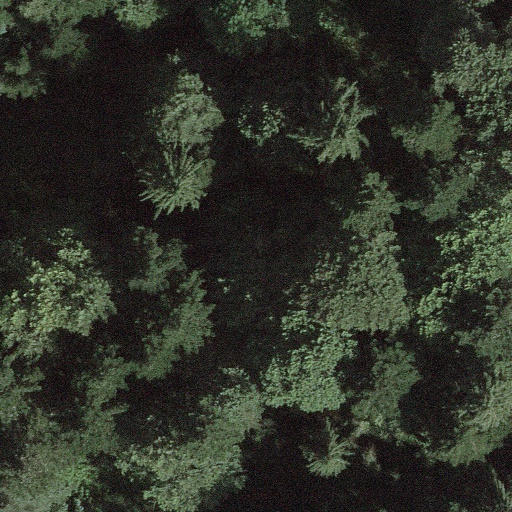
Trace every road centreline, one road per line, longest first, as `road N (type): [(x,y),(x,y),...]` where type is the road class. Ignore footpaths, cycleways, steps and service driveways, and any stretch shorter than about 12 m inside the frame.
road 1 (track): [(511,502),(276,468),(56,465),(0,440)]
road 2 (track): [(0,210),(98,73),(195,9),(234,0)]
